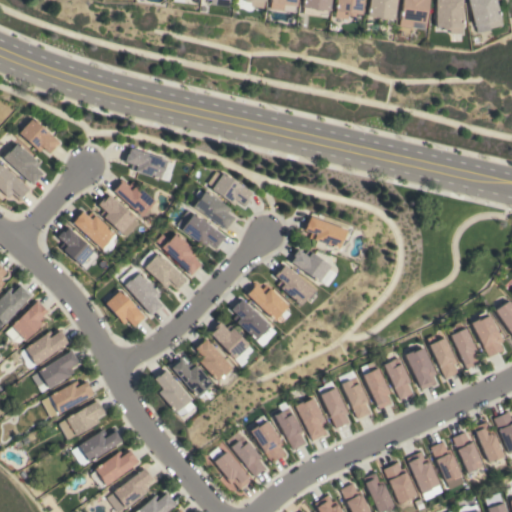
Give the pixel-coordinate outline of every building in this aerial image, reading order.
[(263,0),(262,8),(249,6),(250,2),(243,1),(243,0),(263,0)] [(270,0),(296,0),(296,5),(295,5),(294,12),(269,9),(270,0)] [(302,14),(302,7),(301,6),(301,0),(329,0),(328,11),(327,10),(326,14),(319,13),(318,16),(302,14)] [(335,0),(362,0),(361,13),(354,13),(353,15),(346,15),(345,18),(333,17),(335,0)] [(368,0),(395,0),(393,19),(386,18),(385,19),(378,18),(378,17),(366,15),(368,0)] [(398,26),(400,0),(427,0),(424,29),(410,27),(398,26)] [(434,0),(462,0),(462,26),(461,26),(461,33),(449,33),(448,29),(441,29),(441,26),(435,26),(434,0)] [(494,0),(500,25),(487,28),(486,23),(480,25),(479,23),(473,25),(466,0),(494,0)] [(58,142),(53,147),(48,153),(42,147),(38,151),(18,132),(31,118),(58,142)] [(1,157),(6,151),(7,152),(15,143),(39,164),(35,168),(41,174),(32,184),(1,157)] [(165,160),(162,170),(161,170),(158,178),(128,169),(130,163),(123,161),(125,154),(126,154),(128,148),(165,160)] [(0,162),(28,189),(18,200),(11,193),(7,198),(0,191),(0,162)] [(221,172),(251,193),(243,205),(236,200),(233,205),(210,189),(211,187),(206,183),(214,171),(220,174),(221,172)] [(110,189),(120,179),(127,185),(131,181),(153,201),(139,216),(110,189)] [(191,206),(197,197),(194,195),(197,190),(201,193),(203,191),(229,208),(226,213),(232,217),(225,229),(191,206)] [(124,237),(99,214),(103,209),(96,203),(101,198),(103,200),(107,195),(133,218),(132,218),(137,223),(124,237)] [(187,209),(223,236),(215,248),(207,242),(204,246),(180,229),(180,228),(176,224),(187,209)] [(69,221),(79,210),(86,216),(89,212),(112,233),(106,239),(107,240),(99,248),(69,221)] [(308,237),(310,232),(301,229),(307,215),(345,230),(341,240),(340,240),(337,248),(308,237)] [(78,265),(58,246),(62,242),(55,236),(61,230),(62,232),(66,227),(92,250),(78,265)] [(155,240),(161,234),(167,240),(175,233),(197,254),(193,258),(200,264),(190,275),(155,240)] [(156,253),(185,280),(175,290),(168,283),(164,288),(137,262),(149,249),(155,254),(156,253)] [(288,260),(297,249),(307,256),(310,251),(329,266),(317,282),(288,260)] [(275,284),(279,280),(273,275),(277,270),(278,271),(283,264),(313,290),(312,290),(314,292),(308,299),(305,297),(299,305),(275,284)] [(138,271),(159,295),(155,299),(160,305),(149,315),(118,279),(132,266),(137,272),(138,271)] [(318,282),(325,287),(334,274),(327,269),(318,282)] [(0,323),(0,296),(9,287),(13,291),(19,284),(29,294),(0,323)] [(245,294),(253,285),(263,294),(268,288),(286,305),(273,320),(245,294)] [(103,303),(118,289),(143,317),(137,322),(137,321),(132,326),(126,320),(122,324),(103,303)] [(269,325),(261,333),(261,332),(254,339),(236,322),(231,318),(235,314),(229,308),(238,298),(240,299),(240,298),(269,325)] [(507,300),(511,307),(511,335),(494,310),(507,300)] [(34,301),(38,306),(39,305),(45,310),(39,317),(42,320),(23,338),(18,333),(11,340),(4,332),(10,326),(9,325),(34,301)] [(470,322),(478,318),(479,320),(488,315),(498,337),(499,336),(502,341),(498,343),(502,350),(498,352),(498,351),(487,356),(470,322)] [(208,330),(219,321),(224,327),(229,323),(247,344),(247,345),(251,350),(246,354),(247,356),(243,359),(245,361),(239,366),(232,358),(208,330)] [(449,335),(464,328),(473,348),(474,347),(476,351),(472,353),(477,363),(465,368),(449,335)] [(48,330),(51,335),(58,329),(67,341),(64,343),(33,364),(27,356),(28,355),(23,348),(48,330)] [(437,366),(439,365),(429,344),(442,337),(453,358),(452,358),(455,363),(452,364),(456,372),(444,378),(437,366)] [(230,367),(222,374),(215,380),(194,357),(198,353),(193,348),(204,338),(230,367)] [(404,354),(411,350),(412,352),(422,347),(435,374),(431,375),(434,382),(420,389),(404,354)] [(69,350),(77,362),(70,367),(72,372),(47,388),(43,382),(36,386),(30,376),(37,372),(36,371),(69,350)] [(169,367),(179,357),(186,364),(190,361),(210,383),(201,390),(203,393),(198,397),(196,395),(194,396),(169,367)] [(382,364),(392,359),(395,366),(400,363),(409,382),(406,383),(411,393),(398,399),(382,364)] [(373,361),(376,368),(377,368),(388,392),(386,394),(390,402),(378,408),(362,374),(360,367),(373,361)] [(189,400),(188,400),(192,406),(185,412),(178,415),(153,388),(157,384),(152,378),(156,375),(157,376),(163,370),(189,400)] [(356,418),(350,406),(351,406),(340,383),(349,379),(352,385),(357,383),(366,402),(364,403),(368,412),(356,418)] [(90,394),(57,412),(49,417),(40,401),(48,396),(48,395),(75,380),(77,385),(85,380),(92,393),(90,394)] [(329,416),(319,394),(334,387),(346,412),(343,414),(347,422),(334,428),(329,416)] [(294,405),(302,401),(303,402),(312,397),(325,424),(322,426),(325,433),(311,439),(294,405)] [(66,439),(57,423),(65,419),(64,417),(94,400),(97,406),(98,405),(102,413),(95,417),(97,421),(66,439)] [(291,449),(285,438),(286,438),(273,415),(287,407),(301,432),(298,433),(303,443),(291,449)] [(497,429),(492,418),(507,411),(510,418),(511,417),(511,451),(508,453),(497,429)] [(283,445),(279,447),(284,454),(280,456),(279,455),(270,462),(263,452),(264,451),(249,430),(256,425),(257,427),(266,420),(283,445)] [(474,432),(484,427),(482,423),(484,421),(488,431),(492,429),(496,439),(495,439),(503,457),(496,460),(495,458),(487,461),(474,432)] [(80,466),(70,450),(77,446),(77,444),(101,429),(105,434),(113,429),(120,440),(80,466)] [(254,477),(244,466),(246,465),(225,441),(238,430),(259,456),(258,456),(260,458),(257,460),(264,468),(254,477)] [(456,449),(456,450),(450,437),(463,432),(468,442),(471,441),(482,465),(476,468),(466,472),(456,449)] [(435,460),(434,460),(428,446),(442,441),(446,450),(449,448),(460,474),(459,474),(459,476),(453,479),(452,478),(444,481),(435,460)] [(100,487),(99,485),(97,487),(96,485),(97,483),(90,473),(95,470),(93,468),(118,450),(121,455),(129,449),(137,461),(100,487)] [(249,481),(238,489),(232,481),(230,483),(226,479),(226,478),(213,461),(226,451),(249,481)] [(405,458),(419,451),(422,458),(425,456),(427,461),(428,460),(438,484),(437,484),(440,490),(430,494),(431,495),(423,499),(405,458)] [(382,469),(394,463),(397,461),(400,469),(403,468),(415,494),(407,498),(407,499),(398,503),(382,469)] [(143,468),(152,479),(144,485),(147,489),(117,511),(106,497),(113,492),(112,491),(143,468)] [(377,511),(362,477),(374,472),(378,481),(381,480),(392,505),(391,505),(392,507),(385,510),(384,509),(377,511)] [(350,511),(338,489),(351,482),(355,491),(358,490),(369,511),(350,511)] [(133,511),(154,494),(158,499),(165,492),(174,503),(163,511),(133,511)] [(491,496),(490,495),(499,492),(504,511),(488,511),(484,498),(491,496)] [(340,511),(318,511),(313,502),(326,494),(331,502),(334,500),(336,503),(335,503),(340,511)]
